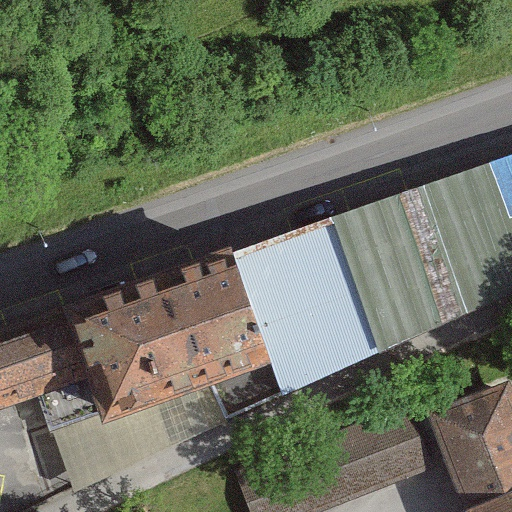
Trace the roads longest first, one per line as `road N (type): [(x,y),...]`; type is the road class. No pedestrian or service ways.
road 1 (unclassified): [(511,98),(0,275)]
road 2 (residential): [(101,511),(511,333)]
